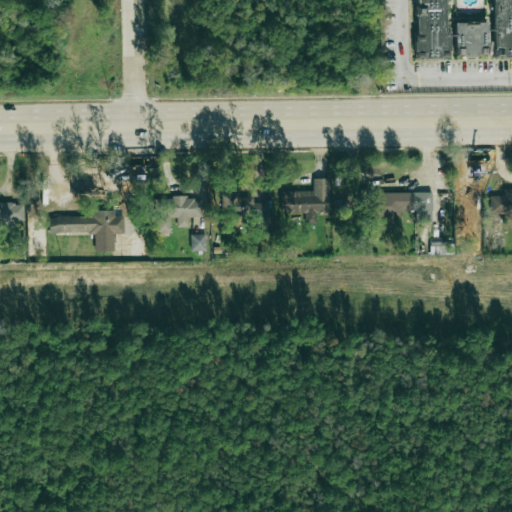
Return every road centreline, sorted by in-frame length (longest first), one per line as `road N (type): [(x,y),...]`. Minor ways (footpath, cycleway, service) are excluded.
road 1 (primary): [(0,127),(511,119)]
road 2 (residential): [(138,125),(135,0)]
